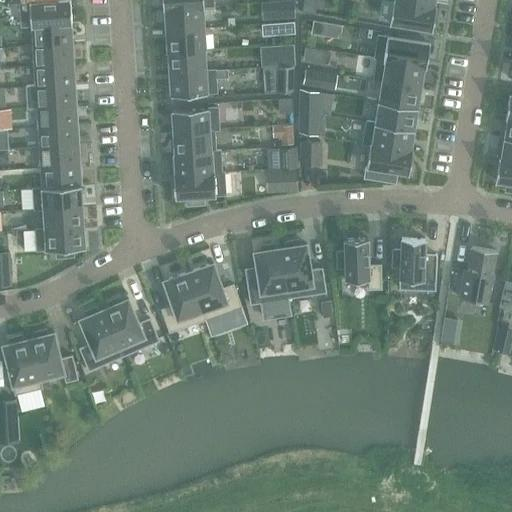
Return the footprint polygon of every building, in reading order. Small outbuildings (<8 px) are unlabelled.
[(56,0),(19,0),(20,3),(21,26),(32,26),(71,23),(72,23),(70,0),(69,0),(57,1),(56,0)] [(162,0),(163,9),(166,9),(202,6),(214,6),(213,0),(162,0)] [(295,0),(280,1),(281,18),(295,18),(295,0)] [(304,0),(302,13),(315,15),(317,2),(304,0)] [(393,0),(390,23),(396,24),(433,30),(436,7),(434,7),(396,0),(393,0)] [(167,30),(203,28),(202,6),(166,9),(167,30)] [(314,21),(312,32),(324,34),(326,23),(314,21)] [(283,23),(262,24),(263,35),(284,33),(295,33),(295,22),(283,23)] [(72,43),(71,23),(32,26),(33,45),(72,43)] [(205,49),(203,28),(167,30),(168,52),(205,49)] [(394,37),(378,35),(374,57),(376,58),(424,66),(427,66),(430,43),(394,37)] [(72,43),(33,45),(34,66),(73,63),(72,43)] [(264,46),(266,66),(295,64),(294,44),(264,46)] [(306,46),(304,60),(316,62),(318,48),(306,46)] [(168,52),(170,73),(206,71),(205,49),(168,52)] [(376,58),(373,79),(382,80),(421,86),(424,66),(376,58)] [(75,83),(73,63),(34,66),(36,86),(75,83)] [(294,65),(278,66),(278,93),(294,92),(294,65)] [(307,68),(304,83),(321,85),(324,71),(307,68)] [(206,71),(170,73),(171,96),(210,93),(217,93),(216,78),(228,77),(227,70),(216,70),(206,71)] [(382,80),(379,101),(418,107),(421,86),(382,80)] [(76,104),(75,83),(36,86),(26,86),(28,107),(37,106),(76,104)] [(300,89),(299,111),(318,114),(319,92),(300,89)] [(292,99),(278,99),(279,113),(292,112),(292,99)] [(414,130),(418,107),(379,101),(375,124),(414,130)] [(77,124),(76,104),(37,106),(38,127),(77,124)] [(173,132),(215,129),(220,129),(218,107),(172,110),(173,132)] [(299,111),(299,133),(318,136),(318,114),(299,111)] [(368,123),(364,143),(370,143),(411,150),(414,130),(368,123)] [(77,124),(38,127),(40,147),(78,145),(77,124)] [(293,125),(282,125),(283,145),(294,144),(293,125)] [(215,129),(173,132),(175,153),(216,151),(215,129)] [(511,139),(504,138),(501,158),(511,160),(511,139)] [(320,165),(320,141),(302,140),(302,164),(315,165),(320,165)] [(413,150),(411,150),(370,143),(366,166),(398,171),(409,173),(413,150)] [(78,145),(40,147),(41,167),(80,165),(78,145)] [(221,150),(216,151),(175,153),(176,175),(222,172),(221,150)] [(280,153),(281,168),(297,167),(296,152),(280,153)] [(246,177),(267,170),(263,158),(242,164),(246,177)] [(511,160),(501,158),(499,158),(495,181),(507,183),(505,191),(511,191),(511,160)] [(80,165),(41,167),(42,188),(81,185),(80,165)] [(297,167),(281,168),(282,191),(298,191),(297,167)] [(226,194),(225,172),(222,172),(176,175),(174,175),(175,198),(187,197),(188,205),(205,204),(204,196),(226,194)] [(82,206),(81,185),(42,188),(33,188),(34,209),(43,208),(82,206)] [(84,226),(82,206),(43,208),(45,228),(84,226)] [(84,226),(45,228),(35,229),(37,250),(56,249),(57,258),(74,256),(73,248),(85,247),(84,226)] [(345,251),(337,251),(337,268),(345,267),(345,280),(369,279),(369,289),(382,289),(381,264),(369,264),(368,238),(344,239),(345,251)] [(401,250),(393,249),(392,266),(401,266),(400,289),(435,290),(437,253),(425,253),(425,239),(402,238),(401,250)] [(286,246),(281,247),(289,297),(327,291),(324,267),(310,269),(306,243),(300,244),(299,239),(286,242),(286,246)] [(247,279),(251,303),(289,297),(281,247),(275,248),(274,243),(260,246),(261,250),(255,251),(259,278),(247,279)] [(459,297),(488,302),(497,251),(471,246),(467,269),(464,268),(459,297)] [(9,253),(0,253),(0,288),(11,288),(9,253)] [(213,262),(189,271),(206,319),(242,306),(234,283),(222,287),(213,262)] [(206,319),(189,271),(164,280),(173,305),(162,309),(170,332),(206,319)] [(511,282),(506,281),(500,306),(511,309),(511,282)] [(109,306),(104,308),(124,355),(159,340),(150,317),(139,322),(128,298),(122,301),(120,296),(108,302),(109,306)] [(322,303),(324,317),(333,316),(331,301),(322,303)] [(86,316),(80,319),(91,343),(80,348),(89,370),(124,355),(104,308),(99,310),(97,306),(84,312),(86,316)] [(498,326),(495,337),(503,339),(506,327),(498,326)] [(34,337),(29,338),(39,378),(63,372),(66,381),(78,378),(72,355),(61,358),(54,332),(48,333),(46,329),(33,332),(34,337)] [(10,343),(3,345),(15,394),(41,387),(39,378),(29,338),(23,340),(22,335),(9,338),(10,343)] [(16,398),(0,398),(0,441),(19,440),(17,416),(16,398)]
